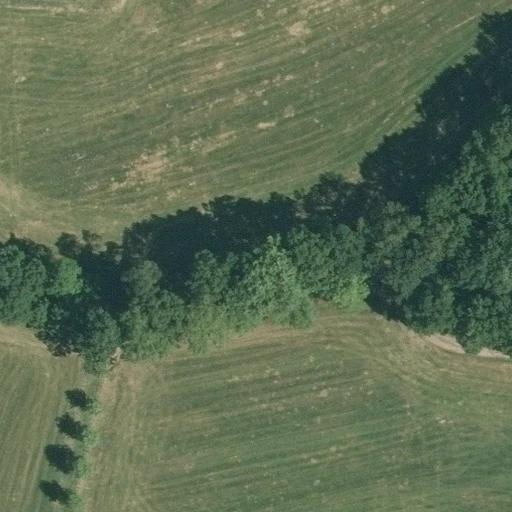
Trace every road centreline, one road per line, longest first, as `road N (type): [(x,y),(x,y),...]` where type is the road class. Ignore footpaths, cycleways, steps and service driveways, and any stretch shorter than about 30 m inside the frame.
road 1 (track): [(511,81),(423,173),(370,262),(131,312),(93,313),(0,285)]
road 2 (track): [(370,262),(435,335),(511,349)]
